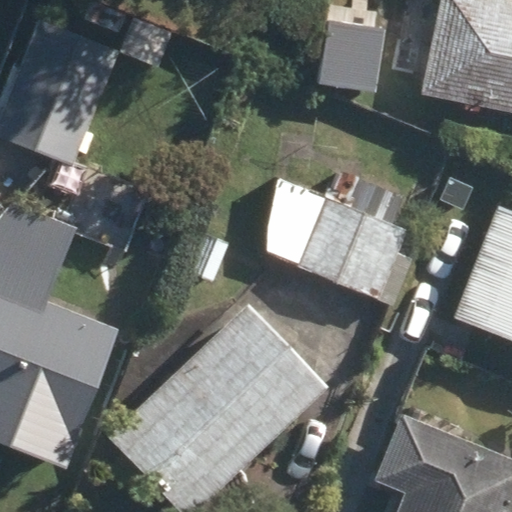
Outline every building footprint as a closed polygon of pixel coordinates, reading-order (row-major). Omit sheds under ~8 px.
[(511,4),(490,0),(444,0),(424,97),(511,115),(511,4)] [(0,130),(0,139),(71,169),(118,55),(44,24),(0,130)] [(224,190),(261,204),(271,177),(234,165),(224,190)] [(268,255),(395,308),(418,251),(405,246),(410,236),(394,228),(405,202),(360,183),(350,209),(279,180),(268,255)] [(0,446),(64,472),(119,336),(50,307),(80,235),(15,208),(0,244),(0,446)] [(456,320),(511,343),(511,213),(498,208),(456,320)] [(111,441),(175,511),(201,511),(333,393),(254,308),(111,441)] [(400,511),(511,511),(511,462),(403,412),(375,481),(408,495),(400,511)]
